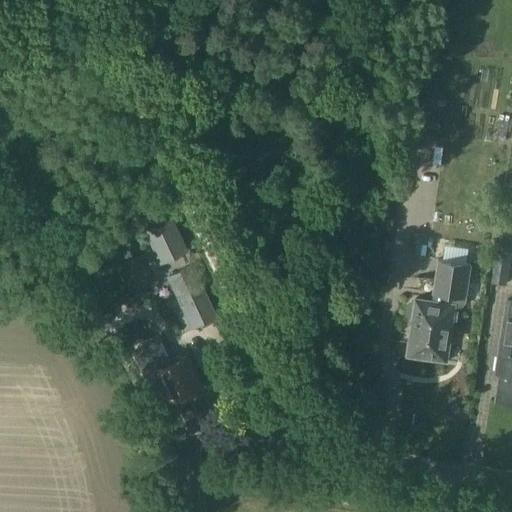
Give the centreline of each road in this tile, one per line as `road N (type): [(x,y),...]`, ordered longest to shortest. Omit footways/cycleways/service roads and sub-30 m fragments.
road 1 (unclassified): [(292,422),(90,0)]
road 2 (unclassified): [(511,483),(405,465),(292,422)]
road 3 (unclassified): [(177,511),(183,476),(207,449),(292,422)]
